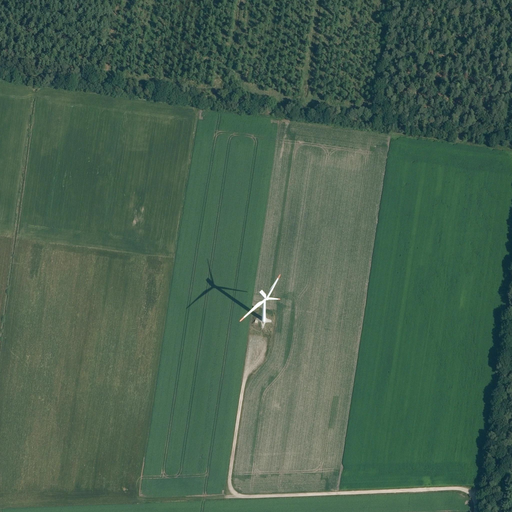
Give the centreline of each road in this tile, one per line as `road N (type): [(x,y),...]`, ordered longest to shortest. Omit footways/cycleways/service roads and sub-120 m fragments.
road 1 (track): [(0,71),(511,142)]
road 2 (track): [(474,511),(473,495),(462,488),(238,496),(230,478),(249,353)]
